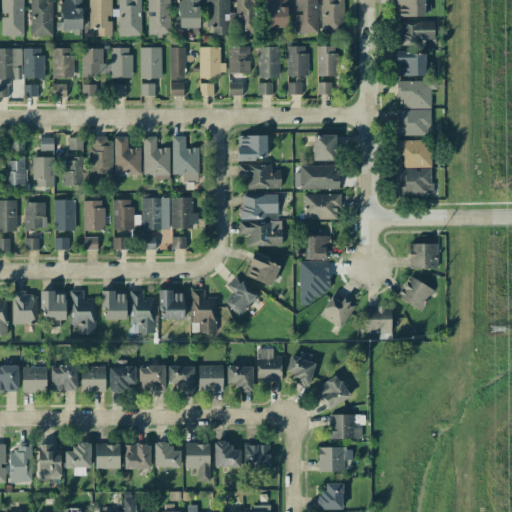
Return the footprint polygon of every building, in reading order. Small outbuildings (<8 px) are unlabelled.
[(29,0),(30,36),(52,35),(51,0),(29,0)] [(82,29),(81,0),(57,0),(58,30),(82,29)] [(111,35),(111,19),(110,0),(86,0),(87,36),(111,35)] [(139,0),(117,0),(118,36),(140,35),(139,0)] [(146,0),(147,36),(170,35),(169,0),(146,0)] [(177,0),(178,29),(200,28),(199,0),(177,0)] [(228,0),(207,0),(208,34),(229,34),(228,0)] [(235,0),(234,32),(255,33),(256,0),(235,0)] [(287,0),(266,0),(265,29),(287,29),(287,0)] [(316,0),(293,0),(294,33),(318,33),(316,0)] [(320,0),(321,34),(343,33),(342,0),(320,0)] [(423,0),(394,0),(394,16),(423,17),(423,0)] [(398,21),(398,45),(409,45),(409,48),(416,48),(416,53),(421,53),(421,41),(433,41),(433,21),(398,21)] [(225,76),(225,63),(219,63),(219,46),(198,47),(198,76),(225,76)] [(228,73),(249,72),(248,46),(227,47),(228,73)] [(278,46),(257,47),(257,78),(278,78),(278,46)] [(307,75),(306,46),(286,46),(286,76),(307,75)] [(316,75),(335,75),(335,46),(316,46),(316,75)] [(130,47),(110,48),(110,78),(131,77),(130,47)] [(160,47),(139,47),(139,78),(160,78),(160,47)] [(169,80),(184,80),(183,47),(169,47),(169,80)] [(0,48),(0,96),(8,96),(8,80),(21,80),(20,48),(0,48)] [(42,48),(22,48),(22,78),(42,78),(42,48)] [(51,77),(72,77),(72,48),(51,48),(51,77)] [(102,48),(80,48),(81,77),(93,77),(92,73),(109,72),(109,63),(102,63),(102,48)] [(395,52),(395,64),(399,64),(399,76),(424,75),(424,52),(395,52)] [(398,81),(398,108),(430,108),(430,89),(436,89),(436,80),(398,81)] [(65,83),(52,84),(52,97),(66,96),(65,83)] [(153,84),(140,83),(139,95),(153,96),(153,84)] [(170,83),(169,96),(182,96),(183,83),(170,83)] [(212,83),(199,83),(198,95),(212,95),(212,83)] [(228,95),(241,95),(241,83),(228,83),(228,95)] [(272,83),(257,83),(257,94),(271,95),(272,83)] [(286,94),(301,94),(301,83),(286,83),(286,94)] [(22,96),(37,96),(37,85),(22,84),(22,96)] [(96,84),(81,84),(81,96),(96,96),(96,84)] [(124,95),(124,84),(111,84),(111,96),(124,95)] [(395,110),(395,125),(396,136),(430,135),(430,109),(395,110)] [(334,134),(312,135),(313,160),(335,160),(334,134)] [(266,135),(240,136),(240,146),(236,146),(237,160),(266,159),(266,135)] [(111,141),(103,141),(103,136),(89,137),(90,174),(112,173),(111,141)] [(139,147),(126,148),(126,136),(113,137),(114,175),(140,174),(139,147)] [(142,174),(153,174),(153,180),(168,180),(169,148),(155,148),(155,136),(143,136),(142,174)] [(182,174),(182,182),(198,181),(197,147),(184,148),(184,136),(171,136),(172,174),(182,174)] [(39,137),(39,150),(53,150),(53,137),(39,137)] [(67,149),(82,150),(82,137),(68,137),(67,149)] [(431,167),(430,139),(395,140),(396,154),(402,154),(403,168),(431,167)] [(33,187),(53,187),(53,157),(33,157),(33,187)] [(4,186),(24,185),(23,158),(4,159),(4,186)] [(60,159),(60,185),(82,185),(82,159),(60,159)] [(237,163),(237,177),(246,177),(246,189),(280,189),(280,170),(269,170),(269,163),(237,163)] [(338,189),(338,165),(295,165),(295,188),(338,189)] [(396,169),(396,194),(432,193),(431,168),(396,169)] [(240,194),(241,219),(277,219),(276,194),(240,194)] [(303,194),(302,219),(338,219),(339,194),(303,194)] [(168,197),(140,198),(141,229),(168,229),(168,197)] [(170,198),(170,228),(197,228),(197,212),(191,212),(191,197),(170,198)] [(16,200),(0,199),(0,230),(15,231),(16,200)] [(74,231),(74,199),(53,200),(53,231),(74,231)] [(112,249),(123,249),(123,230),(132,230),(131,199),(111,200),(112,249)] [(82,230),(103,230),(103,201),(82,201),(82,230)] [(45,202),(23,202),(23,228),(45,228),(45,202)] [(280,221),(238,222),(238,235),(246,234),(246,246),(281,245),(280,221)] [(170,248),(185,249),(185,237),(170,236),(170,248)] [(325,259),(326,247),(330,247),(330,236),(308,236),(307,259),(325,259)] [(67,237),(53,238),(53,249),(67,249),(67,237)] [(97,237),(83,237),(83,249),(97,250),(97,237)] [(154,249),(154,237),(141,237),(141,249),(154,249)] [(8,239),(0,238),(0,249),(8,250),(8,239)] [(24,250),(38,249),(38,238),(24,238),(24,250)] [(436,243),(408,243),(408,268),(436,268),(436,243)] [(280,265),(255,253),(245,274),(270,286),(280,265)] [(299,304),(311,304),(311,295),(328,295),(327,260),(298,261),(299,304)] [(226,303),(238,316),(257,298),(236,275),(225,285),(234,295),(226,303)] [(433,290),(408,275),(395,296),(420,311),(433,290)] [(203,289),(189,289),(190,323),(197,323),(197,332),(216,331),(215,298),(203,298),(203,289)] [(25,290),(11,291),(12,324),(36,324),(36,294),(25,294),(25,290)] [(65,319),(64,294),(54,295),(54,290),(41,291),(41,320),(65,319)] [(82,290),(69,290),(70,324),(77,324),(77,334),(95,333),(94,299),(82,299),(82,290)] [(129,323),(136,323),(136,333),(154,333),(153,298),(142,298),(142,290),(129,290),(129,323)] [(183,319),(183,291),(159,291),(159,318),(183,319)] [(318,314),(339,328),(355,306),(334,291),(318,314)] [(125,319),(125,292),(101,292),(101,319),(125,319)] [(366,333),(390,333),(390,305),(365,305),(366,333)] [(256,348),(255,381),(280,382),(281,356),(272,356),(272,349),(256,348)] [(285,372),(294,374),(292,384),(308,387),(314,361),(288,356),(285,372)] [(135,366),(125,366),(126,360),(115,360),(115,367),(108,367),(108,392),(126,392),(126,383),(134,383),(135,366)] [(164,390),(164,365),(137,366),(138,390),(164,390)] [(221,365),(197,365),(198,391),(222,390),(221,365)] [(0,390),(17,391),(16,366),(0,366),(0,390)] [(21,392),(46,392),(46,366),(21,366),(21,392)] [(76,366),(50,366),(50,391),(76,390),(76,366)] [(80,392),(105,391),(104,366),(79,366),(80,392)] [(167,383),(175,383),(175,391),(193,392),(193,366),(167,366),(167,383)] [(251,392),(252,367),(226,366),(226,383),(236,383),(235,391),(251,392)] [(349,397),(336,374),(315,386),(328,409),(349,397)] [(353,414),(329,414),(329,439),(361,438),(361,427),(354,427),(353,414)] [(63,451),(64,468),(73,468),(74,474),(82,474),(82,468),(90,468),(89,442),(73,443),(73,451),(63,451)] [(153,467),(179,468),(180,450),(170,450),(170,442),(153,442),(153,467)] [(213,466),(239,467),(240,450),(231,449),(231,442),(213,442),(213,466)] [(8,451),(9,482),(31,482),(30,443),(16,443),(16,451),(8,451)] [(118,443),(94,444),(94,469),(119,468),(118,443)] [(208,443),(184,443),(184,468),(197,468),(197,481),(209,481),(208,443)] [(51,444),(38,444),(38,479),(60,479),(60,452),(51,452),(51,444)] [(149,468),(149,444),(123,444),(123,469),(149,468)] [(243,445),(243,469),(269,469),(269,445),(243,445)] [(317,447),(318,472),(343,471),(343,459),(350,459),(350,447),(317,447)] [(342,483),(325,483),(325,493),(316,493),(316,509),(341,509),(342,483)] [(134,511),(135,492),(123,491),(122,511),(134,511)] [(179,511),(173,511),(174,504),(162,503),(161,511),(179,511)]
